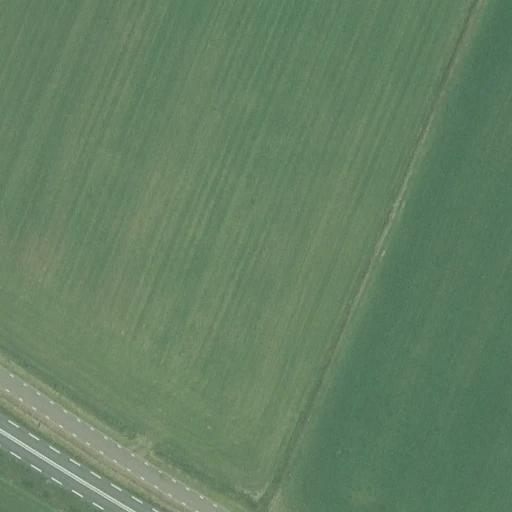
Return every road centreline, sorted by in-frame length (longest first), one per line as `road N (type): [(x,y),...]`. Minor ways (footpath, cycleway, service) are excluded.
road 1 (unclassified): [(209,511),(0,378)]
road 2 (primary): [(125,511),(0,432)]
